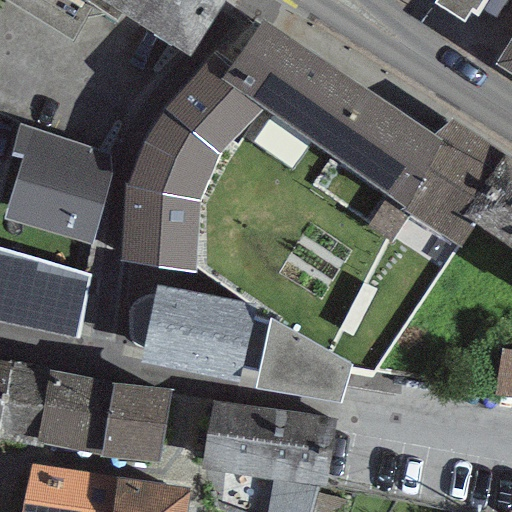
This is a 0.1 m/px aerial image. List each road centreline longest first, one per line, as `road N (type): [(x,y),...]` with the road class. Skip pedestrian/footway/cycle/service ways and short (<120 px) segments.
road 1 (residential): [(0,336),(511,445)]
road 2 (primary): [(511,107),(357,0)]
